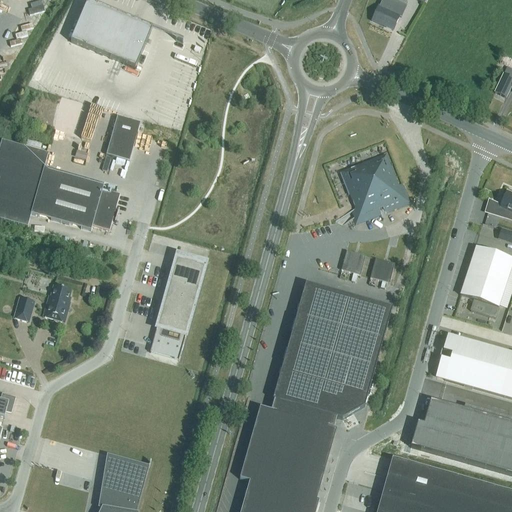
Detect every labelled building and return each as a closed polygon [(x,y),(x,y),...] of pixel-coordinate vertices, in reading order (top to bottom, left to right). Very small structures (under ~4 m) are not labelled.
[(393,31),(399,17),(387,12),(390,6),(392,7),(395,1),(392,0),(382,0),(382,3),(379,8),(378,8),(372,22),(393,31)] [(135,70),(152,30),(87,3),(70,43),(135,70)] [(495,94),(506,99),(511,85),(511,70),(507,68),(495,94)] [(189,89),(193,80),(185,76),(181,86),(189,89)] [(178,130),(183,118),(159,110),(155,121),(178,130)] [(140,124),(117,118),(112,137),(135,144),(140,124)] [(44,169),(48,156),(1,142),(0,147),(0,221),(27,229),(31,215),(90,232),(92,227),(109,232),(113,219),(116,220),(117,214),(114,214),(119,196),(102,191),(104,186),(44,169)] [(386,156),(341,173),(356,211),(352,213),(354,220),(353,220),(355,226),(411,204),(404,184),(398,186),(386,156)] [(511,195),(507,193),(500,207),(487,201),(486,201),(489,203),(486,213),(503,218),(506,212),(511,214),(511,195)] [(511,246),(511,233),(501,230),(497,241),(511,246)] [(511,261),(476,250),(460,297),(498,309),(511,266),(511,261)] [(341,272),(360,277),(365,258),(346,253),(341,272)] [(178,363),(185,340),(187,340),(208,263),(176,254),(154,331),(157,332),(151,355),(178,363)] [(375,260),(370,279),(389,285),(394,266),(375,260)] [(314,511),(317,503),(316,502),(336,431),(334,430),(336,421),(339,422),(364,408),(392,310),(305,285),(273,401),(274,402),(271,412),(260,409),(240,481),(252,484),(244,511),(314,511)] [(70,299),(69,299),(71,292),(54,287),(51,298),(49,297),(43,318),(64,324),(70,304),(69,303),(70,299)] [(35,304),(19,299),(13,320),(29,324),(35,304)] [(472,389),(472,390),(511,400),(511,354),(484,347),(457,340),(456,341),(449,340),(439,378),(445,380),(445,381),(472,389)] [(458,396),(470,397),(470,389),(458,388),(458,396)] [(11,414),(15,399),(2,395),(1,401),(0,401),(0,417),(4,419),(6,413),(11,414)] [(420,422),(413,446),(511,473),(511,421),(433,399),(426,423),(420,422)] [(137,511),(151,463),(150,463),(149,468),(107,456),(98,510),(103,511),(102,511),(137,511)] [(511,511),(511,494),(392,461),(377,511),(511,511)]
